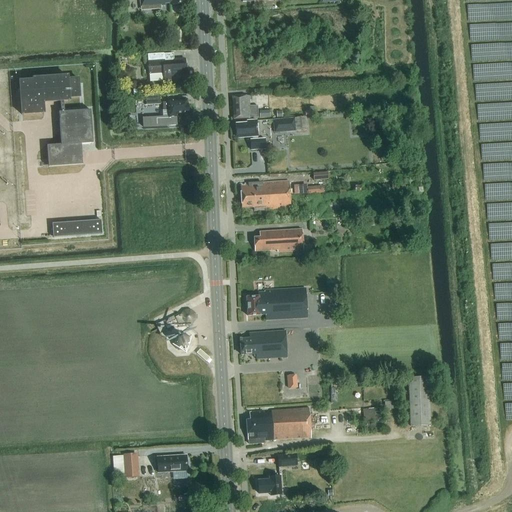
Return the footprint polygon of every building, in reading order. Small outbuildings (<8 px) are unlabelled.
[(140,0),(141,9),(165,7),(165,4),(170,4),(170,5),(173,5),(173,6),(185,5),(184,0),(140,0)] [(297,43),(287,44),(288,52),(295,51),(295,49),(297,49),(297,50),(298,50),(297,43)] [(149,75),(150,82),(187,80),(186,60),(174,61),(174,64),(164,64),(164,55),(147,56),(149,75)] [(61,113),(59,113),(61,146),(47,147),(48,168),(82,166),(81,146),(93,145),(91,111),(64,113),(64,103),(70,102),(69,99),(80,98),(78,80),(68,80),(68,77),(33,79),(33,81),(19,82),(22,116),(44,115),(43,104),(61,103),(61,113)] [(147,106),(161,104),(160,96),(146,97),(147,106)] [(257,106),(249,107),(249,97),(233,98),(234,120),(250,119),(250,118),(258,118),(257,106)] [(167,102),(167,103),(163,103),(163,111),(168,111),(168,118),(176,118),(176,115),(188,114),(187,101),(167,102)] [(133,124),(133,116),(123,117),(124,125),(133,124)] [(307,130),(306,118),(294,119),(295,131),(307,130)] [(286,120),(274,121),(275,133),(287,132),(286,120)] [(236,125),(237,137),(247,136),(248,138),(253,138),(253,141),(250,141),(251,151),(266,150),(265,140),(258,141),(256,121),(247,122),(247,124),(236,125)] [(139,176),(139,162),(127,162),(127,176),(139,176)] [(328,180),(327,171),(313,172),(314,181),(328,180)] [(254,213),(291,210),(289,182),(240,185),(241,209),(254,209),(254,213)] [(307,184),(295,184),(295,194),(307,193),(307,184)] [(124,207),(125,227),(132,226),(131,206),(124,207)] [(102,221),(53,224),(54,239),(103,235),(102,221)] [(254,239),(255,252),(277,251),(277,253),(304,251),(302,230),(259,233),(260,238),(254,239)] [(137,246),(144,246),(143,235),(136,235),(137,246)] [(264,291),(265,294),(258,294),(258,297),(246,298),(248,317),(265,316),(265,322),(307,319),(306,289),(264,291)] [(168,333),(169,333),(186,325),(191,324),(194,320),(194,315),(190,312),(185,312),(182,315),(177,315),(162,322),(168,333)] [(241,356),(253,355),(254,357),(256,357),(256,361),(287,358),(285,331),(249,334),(249,339),(240,340),(241,356)] [(173,341),(173,342),(173,343),(173,344),(173,345),(174,346),(174,347),(175,348),(176,349),(178,350),(180,351),(181,351),(183,351),(184,350),(186,350),(187,349),(188,348),(189,347),(189,346),(190,345),(190,344),(190,343),(190,342),(190,341),(190,340),(190,339),(189,338),(189,337),(188,336),(187,335),(185,334),(184,334),(183,333),(181,333),(180,333),(178,334),(177,334),(176,335),(175,336),(174,337),(173,338),(173,339),(173,340),(173,341)] [(297,377),(288,377),(289,390),(298,390),(297,377)] [(429,378),(408,379),(410,427),(431,426),(429,378)] [(264,442),(312,439),(310,409),(273,411),(272,407),(267,407),(268,412),(249,413),(250,421),(246,421),(247,435),(248,435),(248,445),(264,444),(264,442)] [(350,421),(351,434),(382,432),(380,408),(363,410),(364,420),(350,421)] [(432,452),(413,457),(415,463),(434,459),(432,452)] [(297,467),(296,454),(277,456),(278,468),(297,467)] [(135,455),(123,456),(125,479),(137,478),(135,455)] [(187,471),(186,457),(157,459),(158,473),(187,471)] [(379,461),(360,465),(361,473),(381,469),(379,461)] [(270,478),(270,481),(258,482),(259,494),(271,493),(271,496),(281,496),(279,477),(270,478)]
